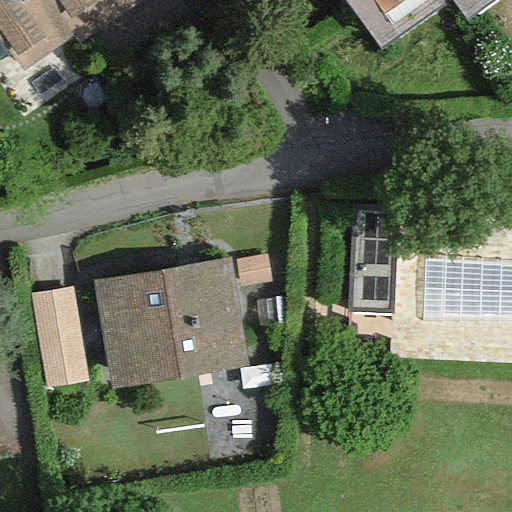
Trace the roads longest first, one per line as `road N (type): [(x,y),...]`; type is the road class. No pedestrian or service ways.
road 1 (residential): [(323,146),(0,236)]
road 2 (residential): [(511,146),(323,146)]
road 3 (residential): [(323,146),(209,0)]
